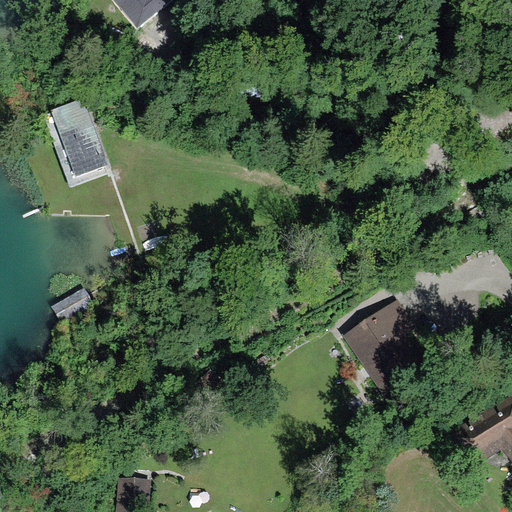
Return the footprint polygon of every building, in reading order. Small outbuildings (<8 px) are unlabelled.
[(106,0),(132,31),(170,0),(106,0)] [(80,109),(48,119),(69,186),(102,176),(80,109)] [(81,291),(50,309),(58,324),(90,306),(81,291)] [(397,299),(339,340),(380,397),(420,368),(400,341),(418,328),(397,299)] [(222,388),(205,370),(188,386),(205,404),(222,388)] [(511,391),(448,436),(468,463),(501,439),(511,454),(511,391)] [(143,511),(147,483),(116,480),(113,511),(127,511),(143,511)]
